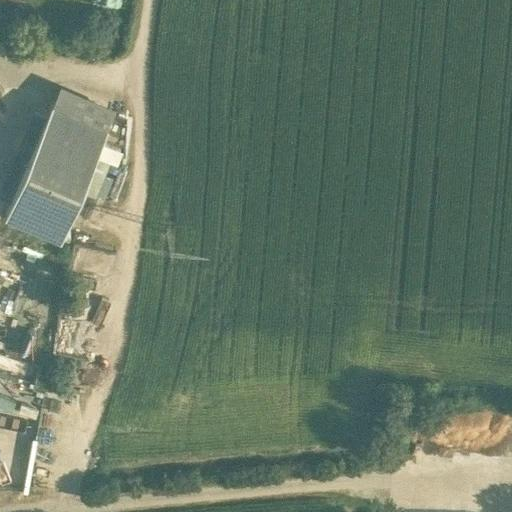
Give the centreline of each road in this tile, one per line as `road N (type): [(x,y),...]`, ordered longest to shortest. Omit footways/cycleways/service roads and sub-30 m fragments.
road 1 (track): [(12,511),(511,473)]
road 2 (track): [(0,184),(51,66)]
